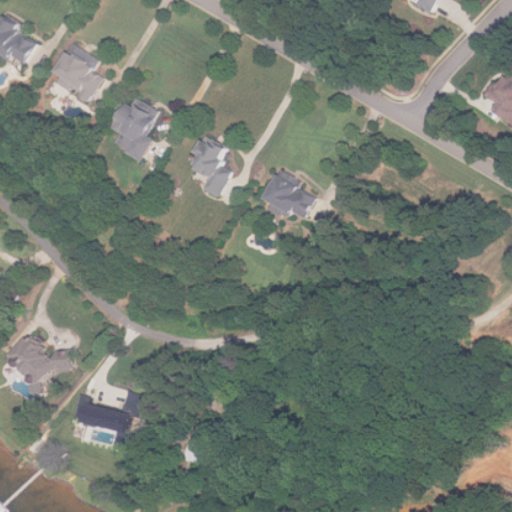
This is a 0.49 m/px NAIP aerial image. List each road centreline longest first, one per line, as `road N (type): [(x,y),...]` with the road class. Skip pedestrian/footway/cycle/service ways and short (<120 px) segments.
road 1 (residential): [(511,298),(460,320),(295,321),(196,347),(131,324),(0,197)]
road 2 (residential): [(209,0),(511,178)]
road 3 (residential): [(413,118),(511,1)]
